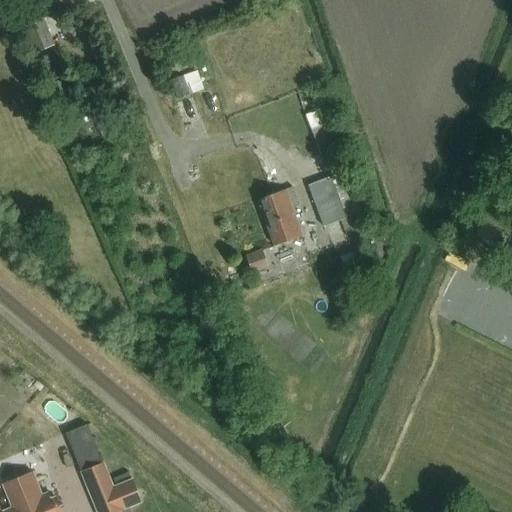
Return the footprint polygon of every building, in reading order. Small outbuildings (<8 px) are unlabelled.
[(62,4),(67,2),(66,0),(19,0),(28,21),(25,23),(36,50),(49,44),(39,18),(64,8),(62,4)] [(64,76),(48,83),(60,113),(76,107),(64,76)] [(182,76),(170,81),(177,99),(190,94),(182,76)] [(104,136),(133,125),(126,107),(97,118),(104,136)] [(313,130),(330,124),(325,108),(307,115),(313,130)] [(313,130),(320,149),(337,142),(330,124),(313,130)] [(347,167),(308,182),(323,223),(363,209),(347,167)] [(292,209),(299,206),(291,183),(257,196),(274,243),(301,233),(292,209)] [(252,273),(267,268),(260,250),(245,256),(252,273)] [(353,251),(337,257),(344,271),(359,264),(353,251)] [(104,463),(81,472),(97,511),(121,511),(129,507),(142,502),(132,479),(114,487),(104,463)] [(12,510),(5,511),(58,511),(53,498),(48,500),(46,495),(42,497),(31,472),(1,484),(12,510)]
